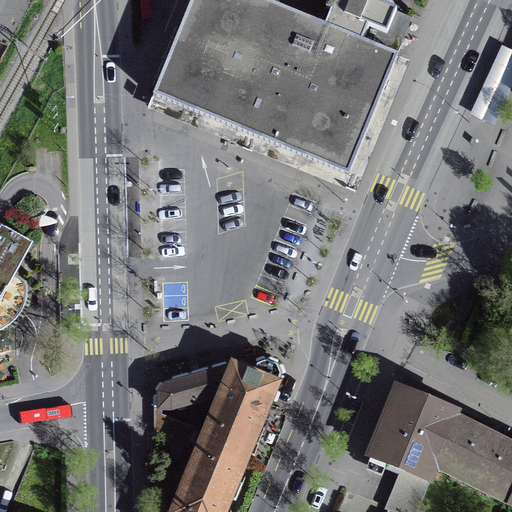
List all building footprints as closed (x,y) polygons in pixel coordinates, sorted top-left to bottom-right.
[(194,0),(155,95),(157,95),(156,96),(248,134),(347,174),(396,58),(363,45),(370,27),(387,34),(397,11),(369,0),(329,0),(329,1),(325,0),(194,0)] [(511,87),(511,50),(502,46),(470,114),(494,125),(511,87)] [(14,283),(33,250),(1,232),(0,233),(0,336),(2,336),(5,335),(8,333),(12,331),(14,329),(17,326),(20,323),(22,320),(24,316),(26,313),(27,308),(27,303),(27,298),(26,293),(25,289),(14,283)] [(222,395),(200,447),(244,465),(278,384),(277,384),(281,376),(277,366),(267,362),(257,366),(254,374),(233,366),(166,386),(159,394),(159,410),(172,410),(216,397),(220,393),(222,395)] [(416,511),(435,466),(455,419),(457,414),(447,410),(399,390),(371,458),(404,471),(396,491),(388,510),(392,511),(416,511)] [(163,416),(159,416),(159,432),(175,438),(172,446),(184,450),(187,443),(188,443),(194,429),(163,416)] [(435,466),(511,503),(511,502),(511,447),(495,438),(455,419),(435,466)] [(226,511),(244,465),(200,447),(172,511),(226,511)]
